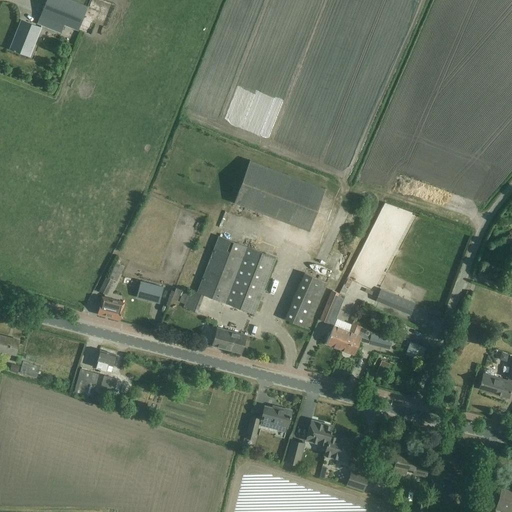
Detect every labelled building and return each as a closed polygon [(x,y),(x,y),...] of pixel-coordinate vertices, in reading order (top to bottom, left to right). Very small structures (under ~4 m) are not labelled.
[(78,31),(88,8),(69,0),(46,0),(40,16),(45,17),(42,26),(61,33),(64,25),(78,31)] [(30,56),(41,28),(21,20),(18,28),(20,29),(16,38),(14,37),(10,49),(14,50),(13,51),(15,52),(16,51),(30,56)] [(250,160),(234,202),(309,231),(325,189),(250,160)] [(389,235),(386,244),(377,244),(370,241),(382,240),(371,236),(368,243),(369,247),(383,246),(383,255),(380,256),(379,257),(365,259),(360,257),(357,265),(366,269),(354,270),(348,284),(357,287),(377,296),(407,224),(403,224),(402,214),(386,215),(387,223),(392,225),(389,232),(389,235)] [(176,286),(172,298),(186,303),(184,307),(197,312),(204,295),(254,314),(275,258),(218,236),(197,292),(191,290),(190,291),(176,286)] [(123,268),(114,263),(107,277),(114,281),(116,282),(123,268)] [(327,283),(305,273),(285,319),(307,329),(327,283)] [(114,281),(107,277),(99,291),(106,295),(114,281)] [(141,282),(137,297),(159,303),(163,288),(141,282)] [(333,291),(320,320),(328,323),(340,294),(333,291)] [(410,314),(413,307),(404,304),(406,300),(384,291),(379,301),(410,314)] [(124,303),(111,300),(102,297),(97,314),(120,320),(124,303)] [(392,337),(380,335),(372,332),(361,327),(352,323),(349,331),(342,350),(353,355),(361,336),(370,341),(369,342),(389,348),(392,337)] [(425,337),(435,340),(439,327),(429,324),(425,337)] [(342,350),(349,331),(334,325),(326,344),(342,350)] [(217,327),(212,346),(241,353),(246,335),(217,327)] [(0,335),(0,351),(15,355),(19,341),(0,335)] [(410,342),(406,356),(422,361),(426,348),(410,342)] [(111,372),(116,355),(100,350),(95,367),(111,372)] [(500,358),(498,366),(506,369),(508,361),(500,358)] [(511,386),(511,384),(511,379),(511,361),(507,378),(508,378),(507,383),(492,379),(493,376),(493,374),(491,372),(489,371),(486,372),(485,374),(484,376),(482,376),(478,389),(509,398),(511,386)] [(37,385),(39,373),(22,369),(19,382),(37,385)] [(93,397),(94,391),(99,374),(80,369),(73,392),(93,397)] [(105,374),(100,392),(112,396),(117,377),(105,374)] [(254,415),(248,438),(256,441),(260,426),(286,433),(287,427),(291,411),(277,408),(276,410),(265,407),(262,417),(254,415)] [(330,436),(332,426),(311,421),(306,440),(327,445),(330,436)] [(351,441),(330,436),(327,445),(325,455),(346,461),(351,441)] [(306,442),(294,439),(288,461),(300,464),(306,442)] [(397,455),(394,472),(406,475),(407,469),(413,471),(413,474),(427,477),(430,462),(416,459),(416,458),(407,456),(406,457),(397,455)] [(363,490),(363,489),(367,477),(351,472),(347,484),(363,490)] [(501,489),(496,509),(506,511),(511,511),(511,490),(509,489),(508,488),(507,490),(501,489)] [(414,511),(432,511),(434,499),(416,496),(414,511)]
